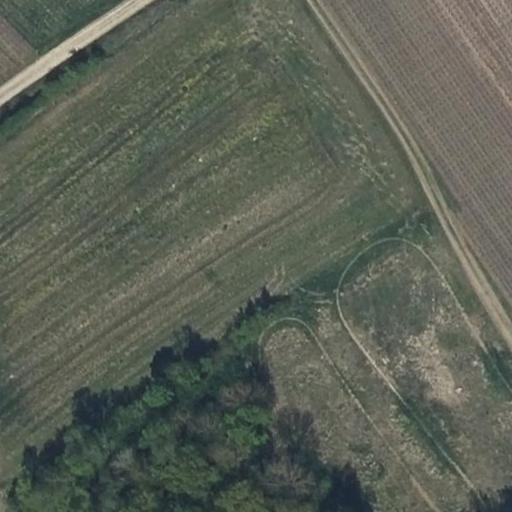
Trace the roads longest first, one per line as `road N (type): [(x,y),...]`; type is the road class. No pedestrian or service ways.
road 1 (track): [(511,331),(433,182),(315,0)]
road 2 (unclassified): [(0,93),(132,0)]
